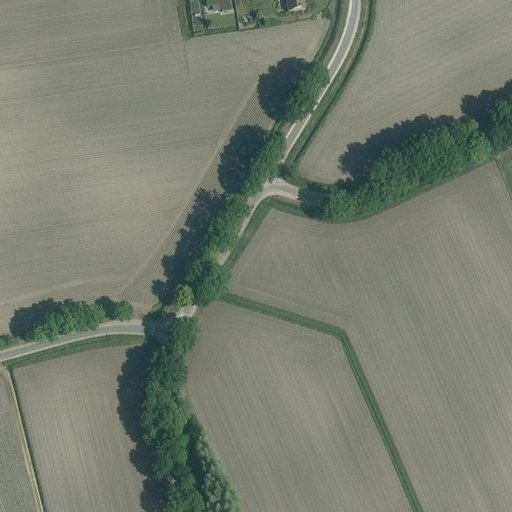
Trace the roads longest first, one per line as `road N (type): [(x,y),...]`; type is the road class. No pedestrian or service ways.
road 1 (unclassified): [(266,180),(344,202),(511,128)]
road 2 (unclassified): [(266,180),(336,63),(356,0)]
road 3 (unclassified): [(182,511),(156,411),(174,335)]
road 4 (unclassified): [(174,335),(266,180)]
road 5 (unclassified): [(0,356),(112,329),(174,335)]
